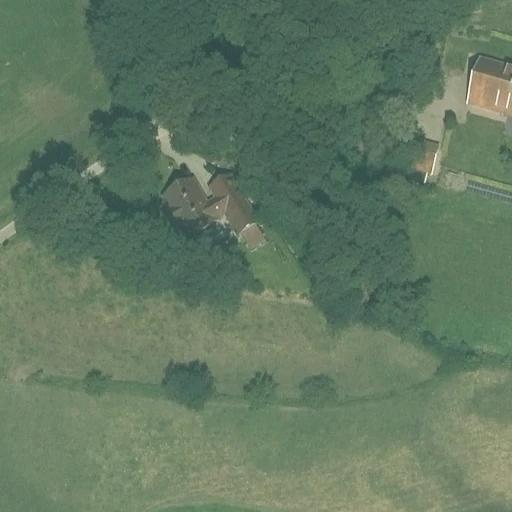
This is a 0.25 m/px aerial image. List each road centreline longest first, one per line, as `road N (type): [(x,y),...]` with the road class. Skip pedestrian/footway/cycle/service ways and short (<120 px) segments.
road 1 (track): [(131,142),(397,0)]
road 2 (unclassified): [(0,239),(131,142)]
